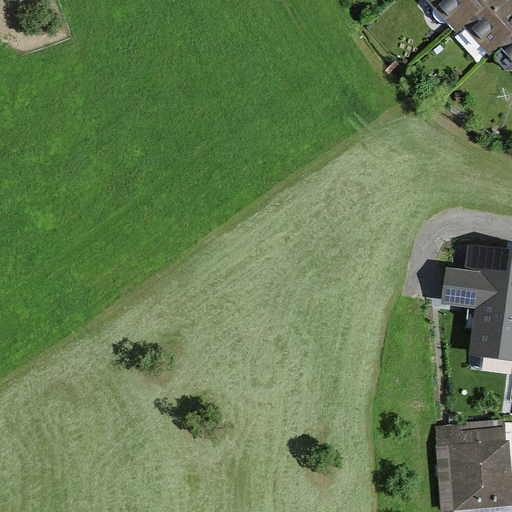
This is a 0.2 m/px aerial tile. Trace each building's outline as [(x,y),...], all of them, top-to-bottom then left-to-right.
[(477,10),(488,0),(433,0),(430,2),(459,34),(465,28),(480,14),(477,10)] [(491,57),(499,50),(511,38),(511,33),(511,31),(511,3),(509,0),(488,0),(477,10),(480,14),(465,28),(491,57)] [(511,33),(511,38),(499,50),(511,63),(511,31),(511,33)] [(511,258),(475,254),(472,278),(457,276),(454,299),(487,303),(481,356),(511,359),(511,258)] [(504,430),(449,434),(454,509),(509,505),(504,430)]
